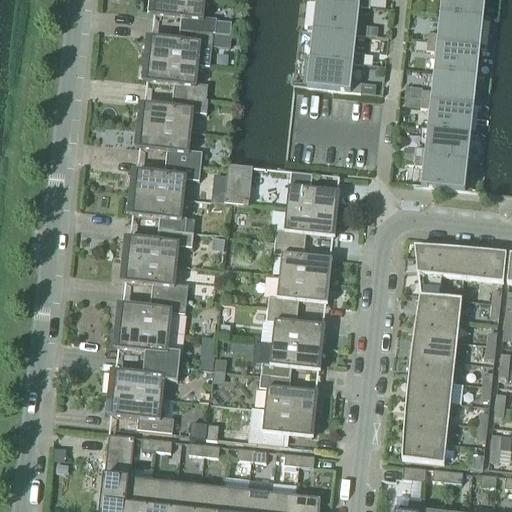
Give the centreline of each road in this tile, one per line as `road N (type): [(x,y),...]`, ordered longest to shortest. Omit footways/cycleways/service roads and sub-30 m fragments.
road 1 (residential): [(19,511),(77,0)]
road 2 (residential): [(352,511),(381,238),(389,225)]
road 3 (residential): [(511,234),(389,225)]
